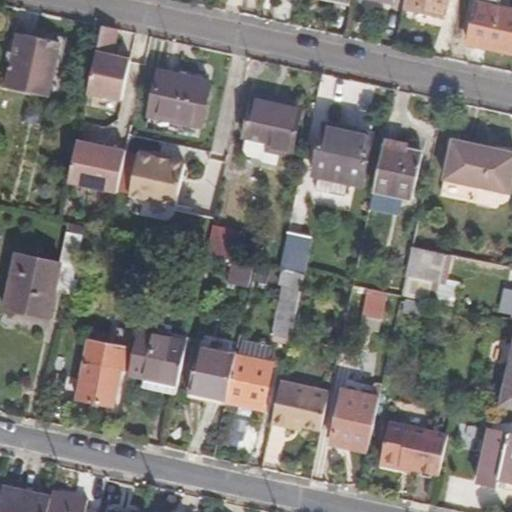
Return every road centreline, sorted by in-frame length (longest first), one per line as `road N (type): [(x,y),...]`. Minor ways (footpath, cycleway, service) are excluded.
road 1 (residential): [(74,0),(511,96)]
road 2 (residential): [(369,511),(0,432)]
